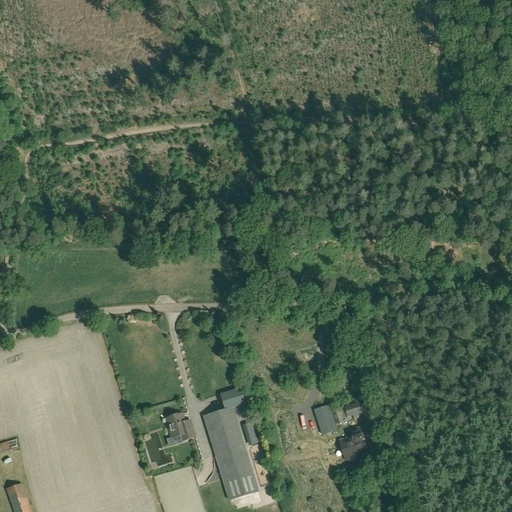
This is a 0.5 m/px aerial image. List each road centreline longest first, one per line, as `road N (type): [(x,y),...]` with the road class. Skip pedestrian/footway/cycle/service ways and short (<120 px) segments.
road 1 (track): [(511,298),(92,311),(0,339)]
road 2 (track): [(249,122),(458,117)]
road 3 (track): [(324,304),(322,358),(303,406),(308,425)]
